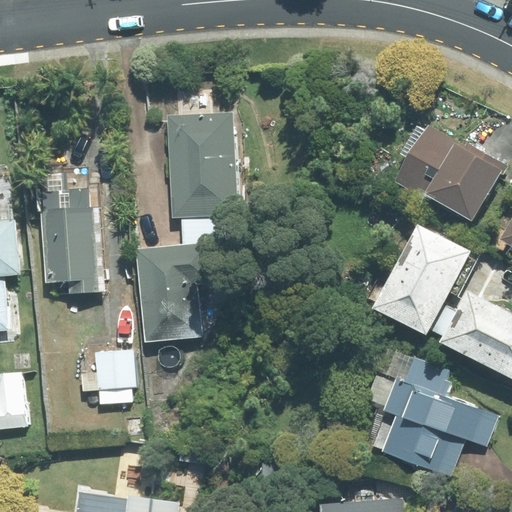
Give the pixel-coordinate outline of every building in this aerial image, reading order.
[(236,112),(171,115),(177,218),(241,215),(236,112)] [(470,143),(435,123),(430,130),(422,125),(406,152),(414,157),(402,178),(477,223),(511,164),(471,140),(470,143)] [(102,291),(96,207),(45,210),(49,282),(71,280),(72,293),(102,291)] [(0,219),(0,330),(15,329),(10,274),(27,272),(23,217),(0,219)] [(436,333),(479,250),(427,223),(384,306),(436,333)] [(142,248),(151,342),(207,336),(202,284),(218,282),(214,241),(142,248)] [(511,305),(477,287),(450,339),(511,371),(511,305)] [(141,384),(137,347),(99,351),(102,387),(141,384)] [(402,415),(389,450),(443,472),(458,434),(477,442),(490,410),(453,395),(461,374),(420,358),(411,381),(403,378),(390,410),(402,415)] [(0,428),(34,425),(28,373),(0,375),(0,399),(1,405),(0,404),(0,428)] [(292,466),(268,462),(266,477),(289,481),(292,466)] [(182,511),(184,500),(137,493),(133,511),(182,511)] [(408,511),(408,498),(330,503),(330,511),(408,511)]
